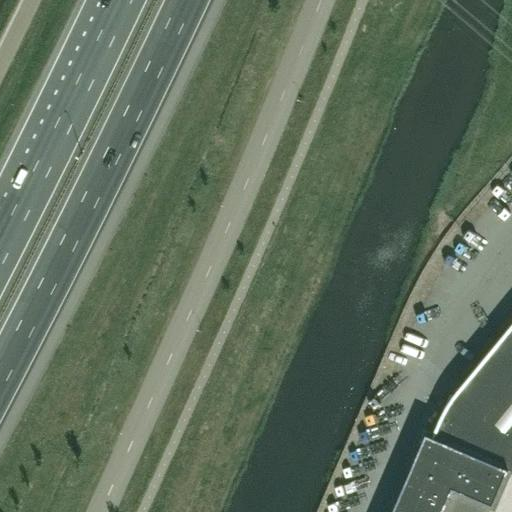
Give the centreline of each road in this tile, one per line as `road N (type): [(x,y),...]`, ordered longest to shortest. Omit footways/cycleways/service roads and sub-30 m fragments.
road 1 (unclassified): [(100,511),(320,0)]
road 2 (motorway): [(0,376),(188,0)]
road 3 (motorway): [(122,0),(0,255)]
